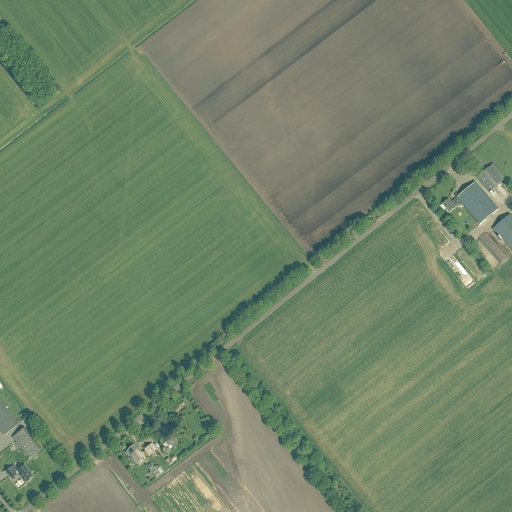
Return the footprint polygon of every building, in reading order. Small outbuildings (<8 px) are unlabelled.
[(489,193),(506,179),(494,164),(477,178),(489,193)] [(449,213),(455,208),(457,206),(458,207),(459,206),(477,228),(497,211),(475,184),(451,203),(448,200),(442,205),(449,213)] [(511,251),(511,219),(510,217),(492,231),(498,238),(500,236),(511,251)] [(474,240),(480,250),(484,247),(478,238),(474,240)] [(491,263),(495,261),(488,249),(484,252),(491,263)] [(504,267),(510,263),(501,251),(496,255),(504,267)] [(0,429),(5,435),(18,425),(0,403),(0,429)] [(25,428),(13,438),(30,459),(42,450),(25,428)] [(165,449),(170,445),(167,441),(162,445),(165,449)] [(139,452),(137,449),(138,449),(134,444),(128,450),(131,454),(131,455),(138,465),(146,459),(143,455),(144,454),(143,452),(141,453),(140,451),(139,452)] [(149,456),(157,450),(152,444),(144,450),(149,456)] [(169,454),(174,450),(174,449),(171,445),(170,445),(165,449),(169,454)] [(151,472),(155,469),(151,463),(147,466),(151,472)] [(34,476),(24,465),(18,470),(14,465),(11,468),(11,467),(5,472),(12,480),(18,475),(17,474),(18,473),(26,483),(27,482),(31,480),(30,479),(34,476)]
